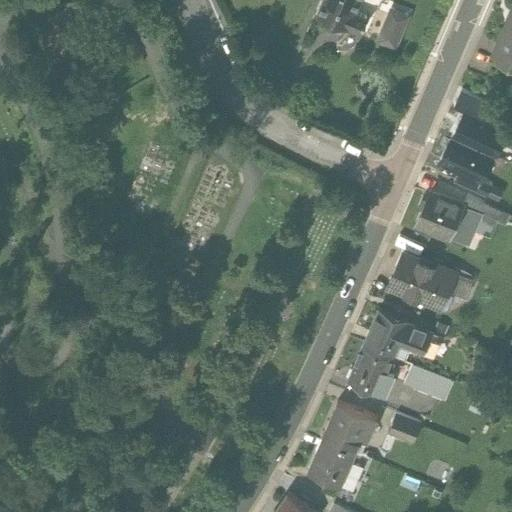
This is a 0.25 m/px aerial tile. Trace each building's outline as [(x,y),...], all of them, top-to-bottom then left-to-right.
[(359,0),(320,0),(317,7),(350,22),(353,22),(362,26),(364,22),(366,23),(368,17),(366,16),(368,11),(356,6),(359,0)] [(379,0),(369,25),(380,30),(393,1),(390,0),(379,0)] [(409,10),(392,3),(379,34),(396,41),(409,10)] [(511,16),(509,24),(507,23),(492,56),(511,64),(511,16)] [(486,117),(492,105),(489,101),(462,87),(454,102),(466,108),(466,107),(486,117)] [(486,117),(466,107),(466,108),(453,132),(494,153),(507,128),(486,117)] [(494,153),(453,132),(441,157),(460,167),(481,178),(482,177),(494,153)] [(487,194),(492,182),(482,177),(481,178),(460,167),(454,177),(487,194)] [(464,202),(432,187),(417,219),(467,242),(481,211),(482,211),(463,203),(464,202)] [(464,202),(463,203),(482,211),(481,211),(498,219),(503,209),(468,191),(464,202)] [(456,271),(405,248),(391,280),(442,303),(456,271)] [(410,317),(381,304),(364,340),(393,353),(404,330),(408,331),(406,334),(421,341),(428,327),(409,318),(410,317)] [(393,353),(364,340),(348,376),(385,392),(395,371),(387,367),(393,353)] [(412,361),(404,380),(446,399),(455,380),(412,361)] [(378,415),(338,398),(322,435),(356,449),(362,436),(367,439),(378,415)] [(423,422),(397,411),(388,432),(414,443),(423,422)] [(356,449),(322,435),(308,468),(341,482),(356,449)] [(320,511),(321,510),(290,489),(274,511),(320,511)] [(360,511),(335,498),(327,511),(360,511)]
